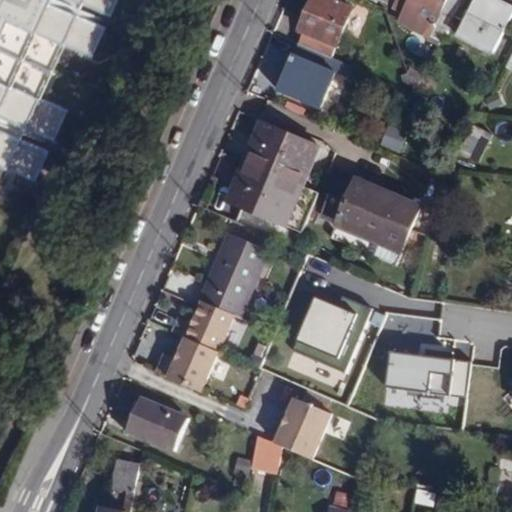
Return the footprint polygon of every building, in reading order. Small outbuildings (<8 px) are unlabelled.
[(0,0),(0,183),(8,166),(35,178),(47,151),(20,139),(27,125),(54,137),(66,110),(37,96),(62,41),(91,54),(104,28),(76,14),(83,1),(110,14),(116,0),(0,0)] [(179,38),(189,0),(141,0),(137,15),(140,16),(137,26),(179,38)] [(307,34),(302,46),(332,59),(352,10),(329,0),(314,0),(301,31),(307,34)] [(399,24),(439,44),(453,17),(461,0),(398,0),(395,9),(403,14),(399,24)] [(461,0),(453,17),(465,22),(459,36),(494,53),(511,16),(511,8),(495,0),(461,0)] [(302,46),(299,45),(279,92),(321,110),(341,62),(332,59),(302,46)] [(263,125),(246,165),(301,189),(318,148),(263,125)] [(387,126),(381,146),(401,152),(407,132),(387,126)] [(472,126),(457,154),(478,163),(492,136),(472,126)] [(301,189),(246,165),(230,203),(286,226),(301,189)] [(421,206),(341,171),(321,219),(401,252),(421,206)] [(202,301),(204,302),(236,316),(242,318),(270,251),(230,234),(202,301)] [(357,318),(317,301),(300,342),(340,359),(357,318)] [(236,316),(204,302),(201,308),(204,309),(202,315),(199,314),(188,340),(221,354),(236,316)] [(188,340),(187,340),(180,354),(177,361),(172,358),(166,355),(158,374),(203,393),(221,354),(188,340)] [(398,424),(445,430),(447,417),(505,424),(508,397),(448,390),(446,410),(434,409),(437,369),(406,366),(406,368),(390,366),(387,391),(402,393),(398,424)] [(332,402),(309,392),(304,401),(328,411),(332,402)] [(276,444),(284,447),(315,461),(334,414),(328,411),(304,401),(298,399),(291,416),(285,429),(283,427),(276,444)] [(174,451),(187,419),(143,400),(129,432),(174,451)] [(255,469),(278,473),(284,447),(276,444),(261,437),(255,469)] [(135,493),(141,465),(118,461),(113,489),(135,493)] [(233,487),(245,491),(248,478),(236,474),(233,487)]
